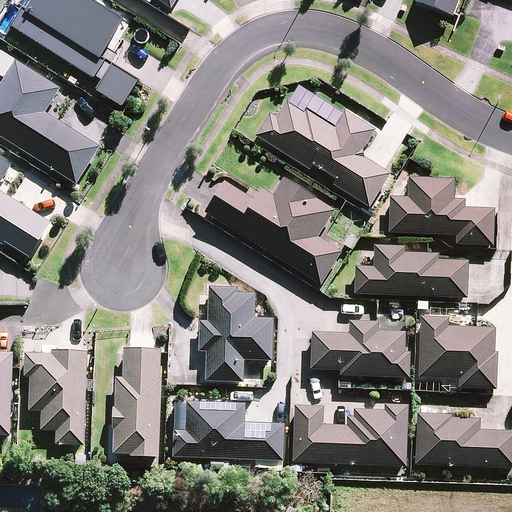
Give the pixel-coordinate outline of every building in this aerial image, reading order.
[(14,32),(97,85),(99,82),(104,85),(98,95),(126,113),(142,86),(115,69),(121,59),(109,52),(125,27),(82,0),(39,0),(30,16),(26,13),(14,32)] [(152,0),(165,8),(174,14),(182,0),(152,0)] [(455,21),(462,0),(419,0),(417,7),(455,21)] [(20,65),(0,97),(0,138),(80,189),(103,151),(49,117),(64,93),(20,65)] [(271,119),(257,142),(312,176),(315,171),(338,185),(334,190),(371,213),(393,179),(366,162),(364,155),(377,135),(346,116),(336,132),(308,114),(306,117),(289,106),(278,123),(271,119)] [(0,161),(0,246),(6,250),(8,246),(33,262),(55,228),(0,194),(15,171),(0,161)] [(392,202),(390,238),(458,241),(458,250),(495,251),(496,215),(467,214),(467,205),(455,205),(456,184),(411,182),(410,203),(392,202)] [(227,187),(207,219),(323,291),(344,257),(320,243),(337,217),(317,205),(318,204),(286,183),(275,200),(264,193),(256,206),(227,187)] [(356,299),(468,303),(470,267),(440,265),(440,259),(405,258),(406,252),(375,251),(375,272),(357,272),(356,299)] [(239,291),(211,290),(210,325),(203,325),(202,356),(208,356),(207,385),(246,386),(247,364),(274,365),(276,322),(257,322),(258,297),(239,297),(239,291)] [(461,392),(498,393),(499,357),(496,357),(497,332),(480,331),(450,330),(450,321),(423,320),(421,382),(461,383),(461,392)] [(342,379),(411,381),(412,357),(407,356),(408,336),(380,335),(380,326),(351,325),(351,337),(314,336),(313,374),(342,374),(342,379)] [(163,354),(127,352),(125,382),(119,382),(117,411),(115,411),(114,434),(116,434),(115,457),(133,458),(132,461),(160,462),(164,383),(162,383),(163,354)] [(59,449),(88,450),(91,356),(56,355),(55,359),(28,358),(28,382),(33,382),(32,416),(44,416),(44,435),(60,435),(59,449)] [(0,439),(14,440),(17,357),(0,356),(0,439)] [(176,434),(176,461),(285,464),(286,428),(247,426),(248,408),(189,406),(188,434),(176,434)] [(295,466),(408,470),(410,409),(388,408),(387,414),(356,412),(356,420),(350,420),(349,429),(326,428),(327,410),(297,409),(295,466)] [(455,418),(420,417),(418,469),(511,472),(511,434),(481,433),(481,423),(455,422),(455,418)]
